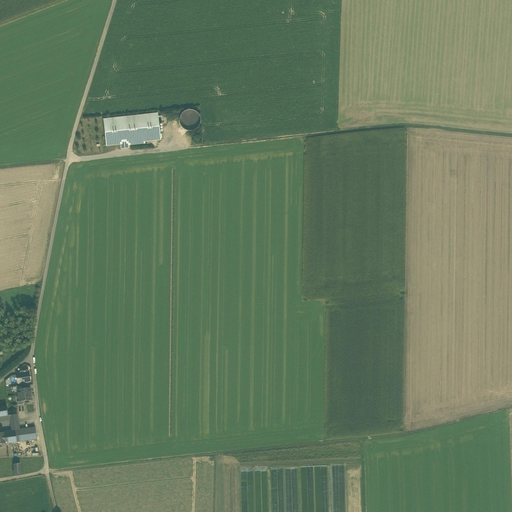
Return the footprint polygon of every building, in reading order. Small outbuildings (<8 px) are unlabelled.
[(181,115),(179,119),(180,123),(181,127),(184,129),(188,131),(192,131),(196,129),(198,126),(200,122),(200,118),(198,115),(195,111),(191,110),(187,110),(183,112),(181,115)] [(106,146),(121,144),(127,143),(160,140),(157,114),(103,119),(106,146)] [(22,382),(22,383),(26,383),(25,382),(29,381),(28,373),(26,373),(22,374),(18,374),(19,383),(22,382)] [(0,406),(0,417),(8,416),(7,406),(0,406)] [(19,429),(14,430),(15,431),(12,431),(3,433),(5,444),(37,439),(35,427),(19,429)] [(13,464),(14,475),(21,474),(20,463),(13,464)]
